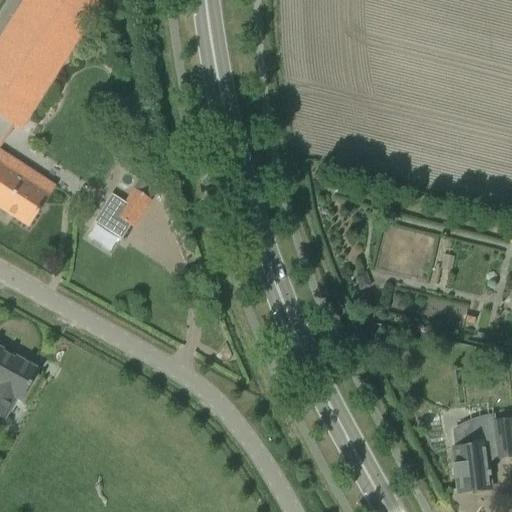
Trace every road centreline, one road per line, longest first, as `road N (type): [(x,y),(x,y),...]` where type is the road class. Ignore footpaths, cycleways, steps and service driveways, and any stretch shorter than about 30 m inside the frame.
road 1 (secondary): [(387,511),(287,318),(243,191),(205,0)]
road 2 (unclassified): [(292,511),(207,393),(0,269)]
